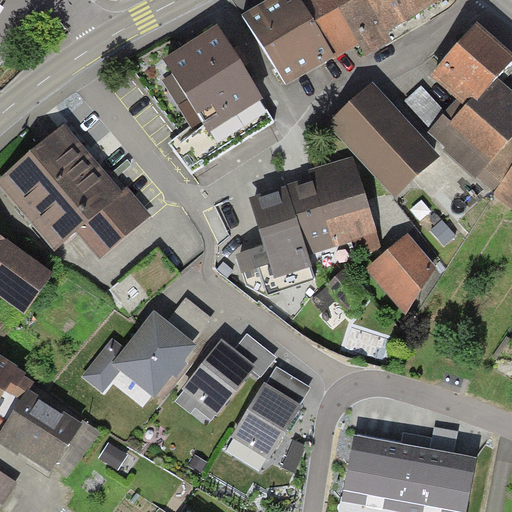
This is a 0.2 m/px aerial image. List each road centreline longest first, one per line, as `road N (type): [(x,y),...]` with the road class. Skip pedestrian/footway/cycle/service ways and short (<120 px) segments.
road 1 (residential): [(511,422),(377,382),(355,383),(204,276)]
road 2 (residential): [(479,0),(426,46),(330,104),(288,147),(208,195)]
road 3 (residential): [(72,60),(191,205)]
